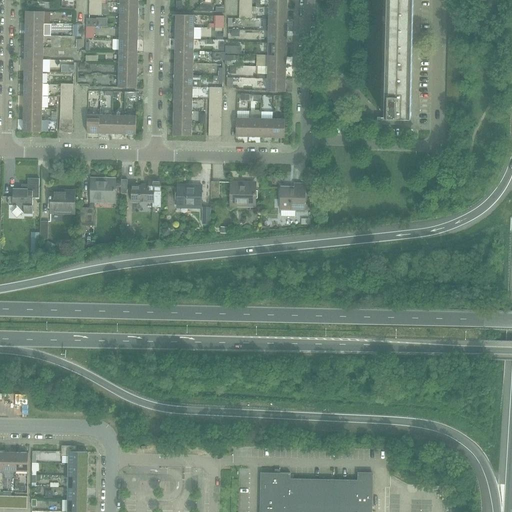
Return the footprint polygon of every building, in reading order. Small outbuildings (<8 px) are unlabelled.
[(387,0),(387,13),(413,13),(413,0),(387,0)] [(139,4),(120,3),(120,15),(138,16),(139,4)] [(288,7),(269,7),(268,19),(287,20),(288,7)] [(44,11),(26,11),(25,23),(44,24),(44,11)] [(385,117),(388,117),(388,118),(387,118),(387,124),(399,124),(399,119),(399,117),(411,118),(411,117),(408,117),(408,101),(411,101),(413,13),(387,13),(385,117)] [(176,14),(175,27),(194,27),(195,15),(176,14)] [(138,16),(120,15),(119,27),(138,28),(138,16)] [(86,18),(86,27),(96,27),(97,18),(86,18)] [(70,20),(71,31),(79,30),(77,19),(70,20)] [(287,20),(268,19),(268,31),(287,31),(287,20)] [(44,24),(25,23),(25,35),(44,36),(44,24)] [(138,28),(119,27),(119,39),(138,40),(138,28)] [(194,27),(175,27),(175,39),(194,39),(194,27)] [(287,31),(268,31),(268,43),(287,43),(287,31)] [(44,36),(25,35),(25,47),(44,48),(44,36)] [(138,40),(119,39),(119,51),(138,52),(138,40)] [(194,39),(175,39),(175,51),(194,51),(194,39)] [(210,48),(210,54),(228,56),(228,50),(239,50),(240,41),(218,40),(217,48),(210,48)] [(287,43),(268,43),(268,55),(287,55),(287,43)] [(44,48),(25,47),(25,59),(43,60),(44,48)] [(138,52),(119,51),(119,63),(137,63),(138,52)] [(194,51),(175,51),(175,63),(193,63),(194,51)] [(287,55),(268,55),(267,67),(286,67),(287,55)] [(43,60),(25,59),(24,72),(43,72),(43,60)] [(67,68),(68,60),(59,60),(58,67),(67,68)] [(137,63),(119,63),(118,75),(137,76),(137,63)] [(193,63),(175,63),(174,75),(193,75),(193,63)] [(286,67),(267,67),(267,74),(252,74),(252,79),(267,79),(286,79),(286,67)] [(43,72),(24,72),(24,83),(43,84),(43,72)] [(137,76),(118,75),(118,88),(137,88),(137,76)] [(193,75),(174,75),(174,87),(193,87),(193,75)] [(286,79),(267,79),(267,91),(286,91),(286,79)] [(43,84),(24,83),(24,95),(43,96),(43,84)] [(193,87),(174,87),(174,99),(193,99),(193,87)] [(349,94),(347,117),(365,118),(366,95),(349,94)] [(43,96),(24,95),(23,107),(42,108),(43,96)] [(193,99),(174,99),(173,111),(192,111),(193,99)] [(42,108),(23,107),(23,119),(42,120),(42,108)] [(192,111),(173,111),(173,123),(192,123),(192,111)] [(88,114),(87,133),(99,133),(100,115),(88,114)] [(112,115),(100,115),(99,133),(111,134),(112,115)] [(124,115),(112,115),(111,134),(123,134),(124,115)] [(136,115),(124,115),(123,134),(136,134),(136,115)] [(236,118),(236,136),(249,137),(249,118),(236,118)] [(261,118),(249,118),(249,137),(261,137),(261,118)] [(273,119),(261,118),(261,137),(273,137),(273,119)] [(42,120),(23,119),(23,132),(42,132),(42,120)] [(285,119),(273,119),(273,137),(285,138),(285,119)] [(192,123),(173,123),(173,135),(192,135),(192,123)] [(39,179),(28,178),(27,189),(13,189),(13,197),(9,196),(9,205),(14,205),(14,206),(17,206),(17,205),(18,205),(24,212),(24,213),(33,213),(33,198),(39,198),(39,189),(39,179)] [(104,182),(91,181),(91,202),(115,202),(115,179),(104,179),(104,182)] [(161,180),(149,180),(149,186),(133,186),(132,201),(153,202),(153,205),(160,206),(161,180)] [(211,181),(211,182),(211,198),(219,198),(219,182),(211,181)] [(231,182),(231,200),(231,205),(237,205),(237,203),(254,203),(254,206),(255,206),(255,187),(242,186),(242,182),(231,182)] [(281,187),(281,200),(281,214),(281,209),(296,209),(296,211),(305,211),(305,184),(295,183),(295,188),(290,188),(290,187),(281,187)] [(202,185),(191,185),(191,187),(178,187),(177,204),(193,205),(193,207),(201,208),(202,185)] [(65,193),(51,192),(51,196),(50,196),(50,198),(51,198),(51,213),(75,214),(75,190),(66,190),(65,193)] [(94,208),(80,207),(80,223),(94,223),(94,208)] [(47,240),(47,239),(48,221),(40,221),(40,239),(47,240)] [(69,455),(69,464),(88,464),(88,452),(76,452),(76,446),(62,445),(61,455),(69,455)] [(4,471),(16,471),(17,452),(5,452),(4,471)] [(17,452),(16,471),(28,471),(29,452),(17,452)] [(69,464),(68,476),(87,476),(88,464),(69,464)] [(291,473),(261,472),(260,488),(263,488),(262,511),(372,511),(373,474),(358,474),(358,480),(291,479),(291,473)] [(68,476),(68,488),(87,488),(87,476),(68,476)] [(68,488),(68,500),(87,500),(87,488),(68,488)] [(45,498),(54,499),(54,491),(46,490),(45,498)] [(68,500),(68,511),(82,511),(86,511),(87,500),(68,500)]
